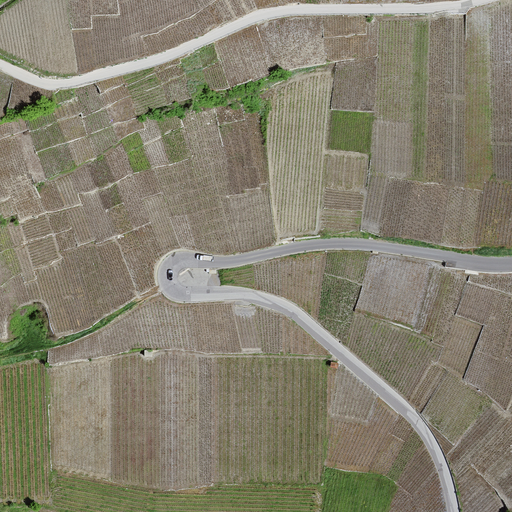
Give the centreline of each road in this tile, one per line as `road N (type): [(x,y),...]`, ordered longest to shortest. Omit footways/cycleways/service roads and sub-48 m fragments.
road 1 (tertiary): [(452,511),(421,429),(312,327),(265,298),(181,294),(167,276),(180,260),(229,261),(335,244),(511,264)]
road 2 (unclassified): [(0,66),(68,87),(264,14),(486,0)]
